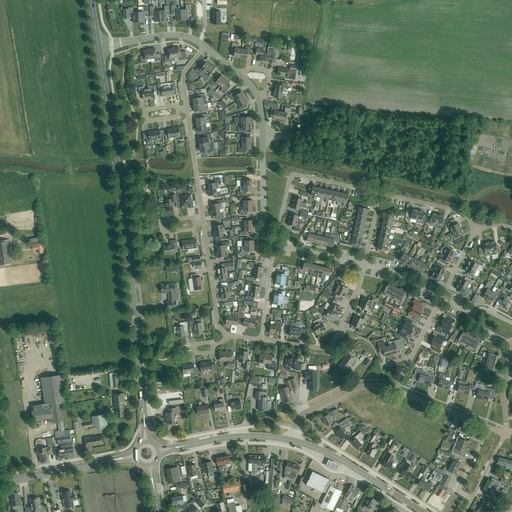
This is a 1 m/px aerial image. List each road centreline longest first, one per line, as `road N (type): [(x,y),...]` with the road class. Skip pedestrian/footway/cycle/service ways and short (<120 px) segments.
road 1 (secondary): [(143,411),(97,46)]
road 2 (residential): [(379,194),(295,174),(273,245)]
road 3 (residential): [(364,265),(331,347),(260,339)]
road 4 (secondary): [(423,511),(334,456),(292,440)]
road 5 (residential): [(273,245),(263,232),(258,99)]
road 6 (unclassified): [(292,440),(306,411),(354,388),(394,389)]
